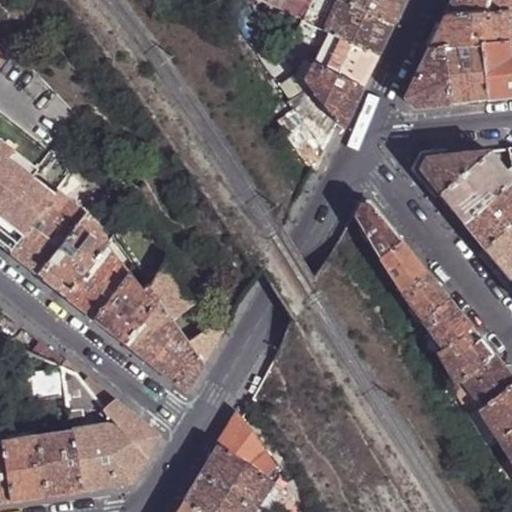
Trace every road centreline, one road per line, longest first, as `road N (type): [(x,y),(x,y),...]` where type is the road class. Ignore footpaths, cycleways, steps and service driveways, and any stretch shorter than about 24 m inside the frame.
road 1 (tertiary): [(194,434),(359,142)]
road 2 (residential): [(0,279),(194,434)]
road 3 (residential): [(511,337),(378,178),(359,142)]
road 4 (tertiary): [(359,142),(427,0)]
road 5 (residential): [(511,125),(359,142)]
